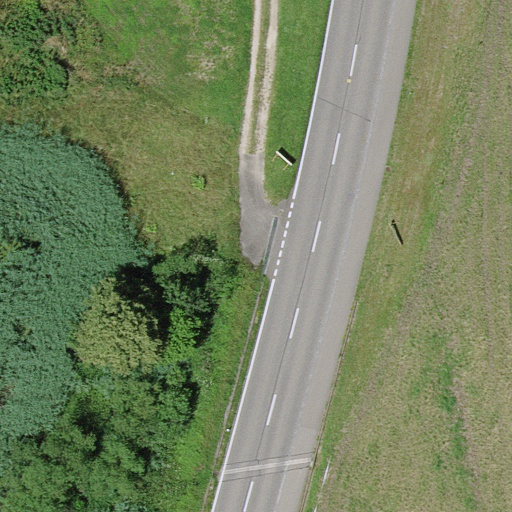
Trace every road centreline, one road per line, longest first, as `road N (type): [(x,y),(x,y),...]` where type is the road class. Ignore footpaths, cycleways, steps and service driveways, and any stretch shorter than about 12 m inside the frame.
road 1 (secondary): [(370,0),(318,258),(253,511)]
road 2 (track): [(318,258),(254,237),(271,0)]
